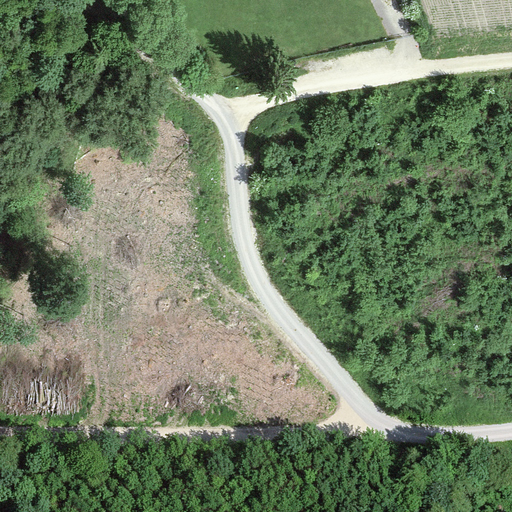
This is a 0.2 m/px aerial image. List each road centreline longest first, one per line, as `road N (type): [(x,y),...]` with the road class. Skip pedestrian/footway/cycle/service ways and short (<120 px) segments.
road 1 (track): [(231,116),(247,245),(279,312),(382,430),(482,440),(511,434)]
road 2 (track): [(0,431),(382,430)]
road 3 (track): [(231,116),(353,79),(511,60)]
road 4 (track): [(123,0),(143,33),(231,116)]
